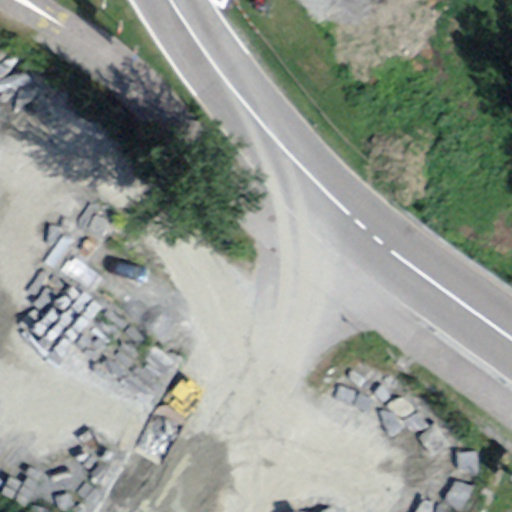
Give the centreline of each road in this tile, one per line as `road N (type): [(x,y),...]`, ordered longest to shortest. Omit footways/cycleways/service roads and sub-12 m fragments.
road 1 (secondary): [(511,337),(333,195),(234,96),(166,0)]
road 2 (track): [(274,511),(333,195)]
